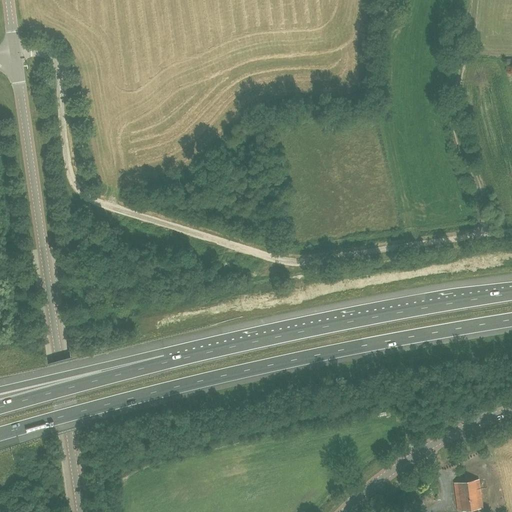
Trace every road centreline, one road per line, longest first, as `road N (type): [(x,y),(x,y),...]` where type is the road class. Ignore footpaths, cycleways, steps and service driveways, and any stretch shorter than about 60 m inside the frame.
road 1 (unclassified): [(511,228),(307,262),(78,196),(53,59),(14,52)]
road 2 (motorway): [(0,434),(240,371),(511,320)]
road 3 (tertiary): [(79,511),(15,57)]
road 4 (motorway): [(511,293),(161,363)]
road 5 (tertiary): [(345,511),(428,446),(511,411)]
road 6 (motorway): [(161,363),(0,408)]
road 7 (motorway): [(161,363),(0,390)]
